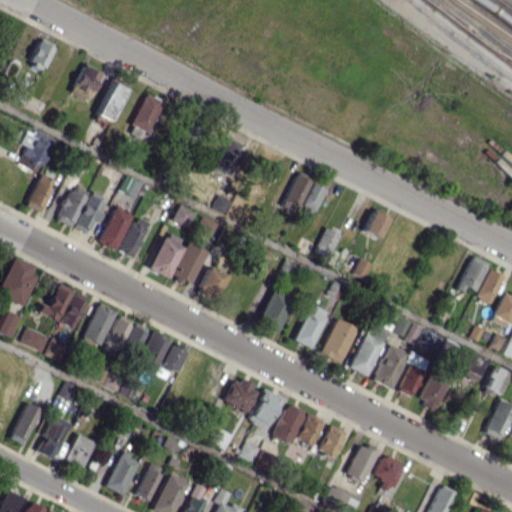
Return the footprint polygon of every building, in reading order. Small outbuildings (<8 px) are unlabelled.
[(50,43),(35,37),(24,63),(40,69),(50,43)] [(96,73),(78,65),(66,91),(84,99),(96,73)] [(93,115),(107,121),(121,87),(107,82),(93,115)] [(127,124),(145,131),(157,98),(140,92),(127,124)] [(29,170),(32,163),(39,166),(52,139),(31,129),(29,134),(22,131),(17,143),(22,145),(14,163),(29,170)] [(244,138),(226,132),(212,170),(230,176),(244,138)] [(287,207),(310,182),(298,171),(275,195),(287,207)] [(22,205),(37,212),(50,179),(35,173),(22,205)] [(139,182),(122,174),(115,189),(132,197),(139,182)] [(322,189),(309,182),(297,205),(310,211),(322,189)] [(82,192),(66,185),(52,219),(68,226),(82,192)] [(70,227),(86,233),(100,194),(84,189),(70,227)] [(227,200),(215,193),(208,206),(219,213),(227,200)] [(168,219),(184,227),(191,210),(176,203),(168,219)] [(128,214),(110,206),(94,242),(112,249),(128,214)] [(374,237),(385,214),(370,207),(359,230),(374,237)] [(207,236),(213,221),(198,214),(192,229),(207,236)] [(145,222),(130,215),(113,250),(128,257),(145,222)] [(310,250),(325,257),(336,233),(320,226),(310,250)] [(181,240),(163,231),(145,268),(163,276),(181,240)] [(167,275),(187,284),(202,250),(183,241),(167,275)] [(19,305),(33,275),(27,273),(31,265),(10,255),(0,276),(0,302),(4,304),(6,299),(19,305)] [(469,292),(484,262),(468,255),(453,285),(469,292)] [(360,277),(366,262),(356,258),(350,273),(360,277)] [(292,263),(280,259),(276,272),(288,275),(292,263)] [(194,288),(213,296),(222,273),(203,266),(194,288)] [(473,297),(488,303),(498,273),(483,268),(473,297)] [(33,311),(53,320),(68,288),(55,282),(44,305),(37,302),(33,311)] [(273,331),(288,299),(268,289),(253,322),(273,331)] [(487,320),(503,326),(511,302),(511,294),(498,289),(487,320)] [(55,322),(69,329),(84,297),(70,290),(55,322)] [(78,336),(95,344),(112,310),(95,302),(78,336)] [(324,311),(307,303),(289,339),(307,347),(324,311)] [(15,316),(1,310),(0,312),(0,334),(6,338),(15,316)] [(128,320),(113,314),(102,343),(116,349),(128,320)] [(410,341),(416,324),(394,315),(388,333),(410,341)] [(315,352),(336,362),(352,327),(332,317),(315,352)] [(120,346),(134,351),(143,328),(130,322),(120,346)] [(480,328),(471,324),(465,336),(473,340),(480,328)] [(37,351),(44,335),(21,326),(15,341),(37,351)] [(437,334),(416,327),(411,344),(432,351),(437,334)] [(499,352),(511,358),(511,329),(509,329),(499,352)] [(150,372),(165,336),(148,330),(134,365),(150,372)] [(378,341),(360,333),(344,367),(363,375),(378,341)] [(491,337),(490,337),(486,345),(495,349),(501,337),(493,333),(491,337)] [(54,360),(62,343),(47,337),(40,353),(54,360)] [(155,364),(151,373),(162,378),(166,369),(171,371),(182,349),(166,341),(155,364)] [(367,378),(386,388),(399,363),(405,366),(407,361),(408,362),(411,356),(385,343),(367,378)] [(459,374),(475,379),(482,356),(466,351),(459,374)] [(497,396),(505,371),(488,366),(480,390),(497,396)] [(408,396),(417,373),(402,367),(393,391),(408,396)] [(433,408),(444,378),(426,371),(415,401),(433,408)] [(129,397),(136,383),(123,376),(116,391),(129,397)] [(241,410),(253,387),(230,376),(219,400),(241,410)] [(75,386),(61,379),(54,395),(67,401),(75,386)] [(262,428),(277,396),(259,387),(243,419),(262,428)] [(496,439),(511,407),(495,399),(480,431),(496,439)] [(5,437),(19,444),(36,408),(22,402),(5,437)] [(286,442),(301,410),(282,402),(268,434),(286,442)] [(306,445),(319,419),(303,412),(291,437),(306,445)] [(34,452),(49,458),(64,421),(49,415),(34,452)] [(41,415),(35,432),(41,435),(47,417),(41,415)] [(128,428),(131,421),(122,417),(115,432),(122,435),(125,427),(128,428)] [(328,457),(341,431),(325,423),(312,450),(328,457)] [(77,467),(89,441),(72,433),(60,459),(77,467)] [(175,453),(180,442),(163,435),(158,446),(175,453)] [(374,450),(356,441),(341,473),(359,482),(374,450)] [(250,465),(267,470),(272,455),(255,450),(250,465)] [(133,460),(115,453),(101,486),(119,494),(133,460)] [(375,487),(385,491),(399,464),(378,454),(368,474),(378,479),(375,487)] [(158,468),(145,462),(131,494),(144,500),(158,468)] [(169,511),(184,482),(164,472),(147,509),(153,511),(169,511)] [(194,511),(199,497),(197,496),(200,487),(188,482),(177,511),(194,511)] [(317,502),(341,511),(348,511),(355,496),(325,484),(317,502)] [(423,511),(441,511),(452,491),(437,484),(423,511)] [(232,511),(236,506),(224,501),(227,493),(218,488),(207,511),(232,511)] [(9,511),(16,496),(0,489),(0,511),(9,511)] [(19,511),(38,511),(40,506),(23,501),(19,511)]
